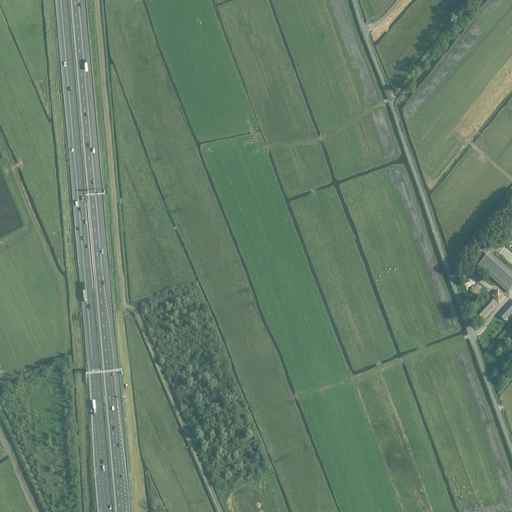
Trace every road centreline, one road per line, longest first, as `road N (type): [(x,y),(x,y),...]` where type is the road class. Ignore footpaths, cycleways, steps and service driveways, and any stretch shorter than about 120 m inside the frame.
road 1 (motorway): [(121,511),(76,0)]
road 2 (motorway): [(62,0),(107,511)]
road 3 (unclassified): [(511,451),(353,0)]
road 4 (track): [(259,147),(251,157),(338,384),(372,511)]
road 5 (track): [(473,0),(393,96),(324,137),(259,147),(233,104)]
road 6 (track): [(289,398),(471,335)]
